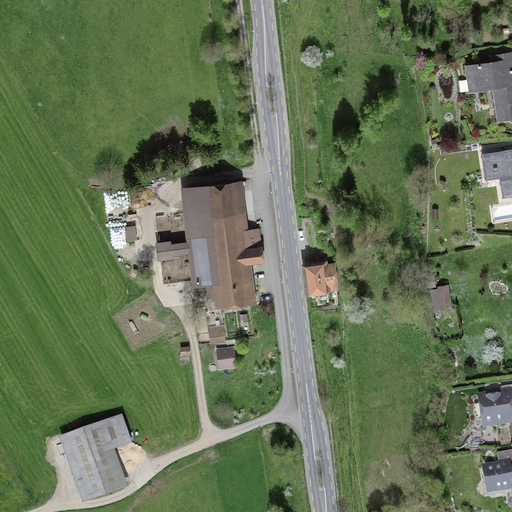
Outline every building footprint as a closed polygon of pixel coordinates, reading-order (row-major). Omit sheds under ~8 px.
[(511,61),(467,67),(470,94),(492,91),(496,123),(511,121),(511,61)] [(511,150),(483,156),(487,180),(501,177),(505,198),(511,196),(511,150)] [(245,184),(182,190),(193,289),(209,287),(211,310),(259,305),(255,266),(265,265),(261,231),(250,232),(245,184)] [(309,267),(313,295),(339,291),(335,263),(309,267)] [(437,348),(458,347),(455,294),(435,295),(437,348)] [(223,326),(208,328),(210,344),(225,342),(223,326)] [(216,350),(219,369),(236,366),(233,347),(216,350)] [(511,391),(511,388),(479,394),(484,427),(511,422),(511,391)] [(124,416),(61,437),(84,505),(132,488),(118,449),(134,444),(124,416)] [(483,465),(489,496),(511,491),(511,466),(511,460),(483,465)]
